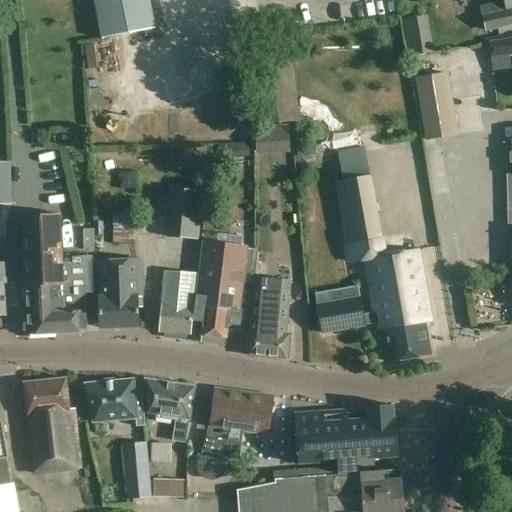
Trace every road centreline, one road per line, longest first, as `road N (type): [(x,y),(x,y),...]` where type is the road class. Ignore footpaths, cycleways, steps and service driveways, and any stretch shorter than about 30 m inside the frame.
road 1 (tertiary): [(0,354),(128,354),(364,387),(437,383)]
road 2 (tertiary): [(447,511),(437,383)]
